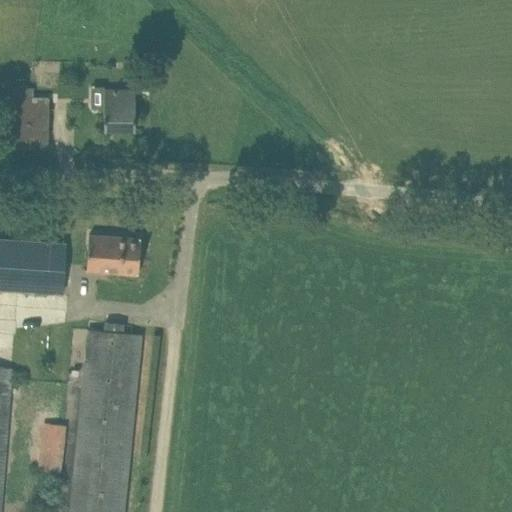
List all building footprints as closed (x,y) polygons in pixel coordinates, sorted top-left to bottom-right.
[(48,147),(49,127),(50,95),(34,95),(34,88),(7,87),(5,145),(48,147)] [(135,129),(135,119),(135,105),(135,89),(104,89),(104,105),(104,129),(135,129)] [(89,233),(86,269),(138,273),(140,237),(89,233)] [(0,239),(0,288),(62,292),(65,244),(0,239)] [(69,511),(123,511),(142,334),(124,332),(125,323),(104,321),(103,330),(88,328),(69,511)] [(0,511),(12,368),(0,366),(0,511)] [(66,425),(43,422),(37,469),(60,472),(66,425)]
